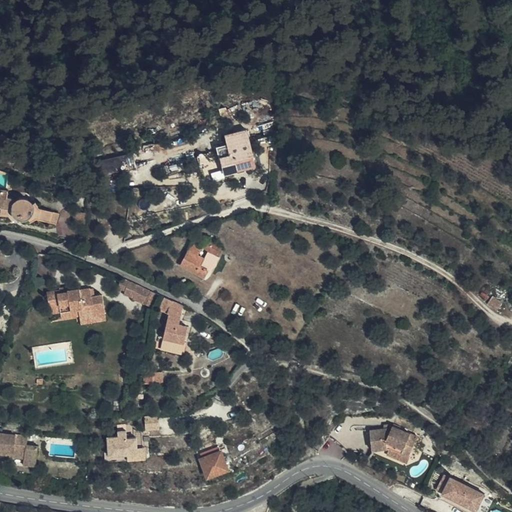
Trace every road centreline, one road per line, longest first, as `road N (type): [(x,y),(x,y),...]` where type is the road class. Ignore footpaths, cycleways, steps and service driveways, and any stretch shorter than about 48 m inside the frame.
road 1 (unknown): [(95,261),(219,217),(280,213),(387,245),(511,325)]
road 2 (track): [(200,307),(254,351),(394,392),(511,488)]
road 3 (tertiary): [(420,511),(348,469),(322,465),(215,511)]
road 4 (residential): [(0,235),(106,264),(200,307)]
road 5 (tertiary): [(132,511),(0,492)]
